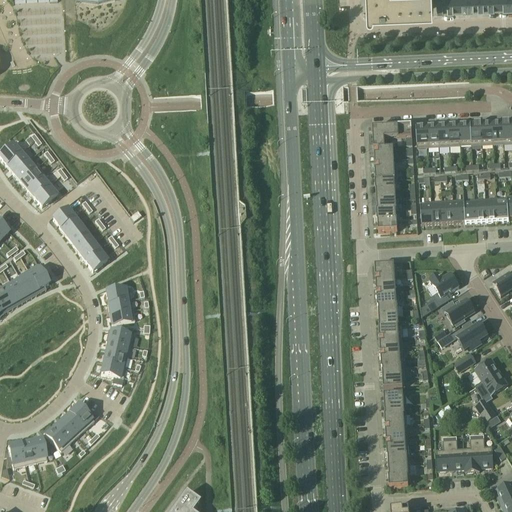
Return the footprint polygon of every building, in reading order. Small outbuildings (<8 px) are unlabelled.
[(367,0),(368,12),(368,13),(368,14),(368,15),(369,15),(370,16),(371,16),(372,16),(373,16),(373,15),(374,15),(374,14),(374,13),(374,12),(391,11),(391,10),(433,9),(433,0),(367,0)] [(448,9),(447,0),(436,0),(437,9),(448,9)] [(458,0),(447,0),(448,9),(458,8),(458,0)] [(468,0),(458,0),(458,8),(469,8),(468,0)] [(511,146),(511,124),(503,125),(504,147),(511,146)] [(503,125),(492,126),(493,148),(504,147),(503,125)] [(459,127),(461,149),(471,148),(471,149),(471,127),(471,126),(459,127)] [(471,149),(482,149),(481,126),(471,127),(471,149)] [(481,126),(482,149),(493,148),(492,126),(481,126)] [(439,150),(450,150),(449,127),(438,128),(439,150)] [(459,127),(449,127),(450,150),(461,149),(459,127)] [(428,151),(427,128),(416,129),(417,151),(428,151)] [(428,151),(439,150),(438,128),(427,128),(428,151)] [(406,141),(412,140),(411,129),(372,131),(373,152),(393,151),(385,151),(384,142),(406,141)] [(16,144),(0,157),(0,161),(6,168),(22,154),(23,154),(24,153),(16,144)] [(373,152),(374,152),(375,162),(394,161),(393,151),(373,152)] [(22,154),(6,168),(13,176),(29,162),(23,154),(22,154)] [(29,162),(13,176),(20,184),(37,170),(30,161),(29,162)] [(394,161),(375,162),(375,173),(394,172),(394,161)] [(37,170),(20,184),(27,193),(44,178),(37,170)] [(394,172),(375,173),(376,183),(375,183),(397,182),(396,172),(394,172)] [(44,178),(27,193),(34,201),(50,187),(51,187),(52,186),(44,178)] [(395,193),(394,182),(397,182),(375,183),(376,194),(395,193)] [(50,187),(34,201),(41,210),(58,196),(51,187),(50,187)] [(376,194),(377,204),(396,203),(395,193),(376,194)] [(506,201),(496,201),(497,224),(508,223),(507,199),(506,199),(506,201)] [(496,201),(485,202),(486,224),(497,224),(496,201)] [(485,202),(474,203),(475,225),(486,224),(485,202)] [(377,204),(377,213),(376,213),(399,212),(398,203),(396,203),(377,204)] [(442,204),(443,227),(454,226),(452,203),(442,204)] [(464,203),(452,203),(454,226),(465,225),(465,226),(464,203)] [(474,203),(464,203),(465,226),(475,225),(474,203)] [(442,204),(431,205),(432,227),(443,227),(442,204)] [(420,205),(422,228),(432,227),(431,205),(420,205)] [(67,211),(53,222),(59,230),(74,219),(67,211)] [(397,223),(396,223),(396,213),(399,213),(399,212),(376,213),(377,224),(397,223)] [(137,214),(130,220),(133,225),(141,219),(137,214)] [(74,219),(59,230),(66,239),(80,228),(74,219)] [(397,223),(377,224),(378,224),(378,235),(397,234),(397,223)] [(0,226),(0,241),(0,242),(8,234),(0,226)] [(80,228),(66,239),(72,248),(87,237),(80,228)] [(87,237),(72,248),(79,257),(94,246),(87,237)] [(94,246),(79,257),(86,265),(100,254),(94,246)] [(100,254),(86,265),(92,274),(107,263),(100,254)] [(37,267),(28,272),(39,291),(48,286),(37,267)] [(376,280),(397,278),(396,267),(375,269),(375,270),(376,280)] [(494,288),(502,300),(511,293),(511,268),(501,275),(505,281),(494,288)] [(28,272),(18,278),(18,279),(19,279),(29,297),(39,291),(28,272)] [(450,276),(441,282),(438,277),(429,283),(438,296),(433,299),(439,310),(449,304),(445,298),(459,290),(450,276)] [(376,280),(376,290),(397,288),(396,279),(397,279),(397,278),(376,280)] [(18,279),(9,285),(10,287),(11,286),(20,302),(29,297),(19,279),(18,279)] [(2,292),(1,292),(10,308),(20,302),(11,286),(10,287),(2,292)] [(0,288),(0,311),(1,313),(10,308),(1,292),(2,292),(0,288)] [(398,298),(397,288),(376,290),(377,300),(398,299),(398,298)] [(128,290),(105,294),(107,306),(130,302),(128,290)] [(398,299),(377,300),(378,310),(397,309),(399,309),(398,298),(398,299)] [(130,302),(107,306),(109,317),(132,313),(130,302)] [(456,309),(452,303),(441,311),(445,317),(446,316),(453,328),(455,327),(457,330),(466,324),(464,321),(474,315),(466,302),(456,309)] [(397,309),(378,310),(378,311),(379,320),(398,319),(397,309)] [(132,313),(109,317),(111,328),(134,324),(132,313)] [(398,319),(379,320),(379,330),(399,329),(398,319)] [(479,327),(466,335),(463,330),(451,338),(454,343),(457,341),(464,352),(469,349),(472,352),(481,347),(478,343),(486,338),(479,327)] [(399,329),(379,330),(379,341),(401,339),(401,329),(399,329)] [(108,332),(105,344),(108,345),(108,344),(130,349),(133,338),(108,332)] [(401,339),(379,341),(380,351),(402,349),(401,339)] [(108,345),(105,355),(127,360),(128,361),(130,349),(108,344),(108,345)] [(402,349),(380,351),(381,361),(403,360),(402,349)] [(105,355),(103,366),(124,371),(124,370),(127,360),(105,355)] [(453,367),(459,375),(475,365),(470,356),(453,367)] [(403,360),(381,361),(381,371),(403,370),(403,360)] [(474,372),(483,385),(500,374),(491,361),(474,372)] [(103,366),(100,377),(123,382),(126,370),(124,370),(124,371),(103,366)] [(404,370),(403,370),(381,371),(381,372),(382,372),(383,381),(405,380),(404,370)] [(500,374),(483,385),(491,399),(508,387),(500,374)] [(405,380),(383,381),(383,392),(405,391),(405,380)] [(405,396),(384,398),(385,409),(406,407),(405,396)] [(486,425),(497,419),(486,402),(475,408),(486,425)] [(78,407),(70,415),(85,432),(94,424),(78,407)] [(404,417),(404,408),(406,408),(406,407),(385,409),(385,418),(385,419),(406,417),(404,417)] [(446,409),(440,413),(444,419),(450,415),(446,409)] [(70,415),(61,423),(77,440),(85,432),(70,415)] [(385,429),(407,428),(406,417),(385,419),(385,429)] [(54,430),(53,430),(69,447),(77,440),(61,423),(54,430)] [(52,428),(43,436),(60,455),(69,447),(53,430),(54,430),(52,428)] [(407,428),(385,429),(386,439),(407,438),(407,428)] [(484,437),(477,438),(477,442),(479,474),(479,471),(493,470),(491,450),(484,450),(484,442),(484,437)] [(407,438),(386,439),(387,449),(408,448),(407,438)] [(477,442),(477,438),(470,438),(470,442),(470,451),(464,452),(465,475),(479,474),(477,442)] [(465,472),(465,475),(464,452),(457,452),(457,443),(457,439),(449,440),(450,444),(452,473),(465,472)] [(438,474),(452,473),(450,444),(449,440),(442,440),(443,444),(443,453),(436,453),(438,474)] [(41,441),(30,444),(35,466),(47,464),(41,441)] [(30,444),(19,446),(24,469),(35,466),(30,444)] [(19,446),(8,449),(13,471),(24,469),(19,446)] [(387,449),(387,460),(409,458),(409,457),(408,448),(387,449)] [(500,450),(495,453),(501,463),(506,460),(500,450)] [(388,460),(388,470),(410,468),(409,458),(387,460),(388,460)] [(389,479),(388,479),(388,480),(411,478),(410,468),(388,470),(389,479)] [(411,479),(411,478),(388,480),(389,490),(411,489),(410,479),(411,479)] [(511,484),(497,492),(502,505),(511,500),(511,484)] [(194,511),(199,506),(185,496),(173,511),(194,511)] [(511,511),(511,500),(502,505),(505,511),(511,511)]
